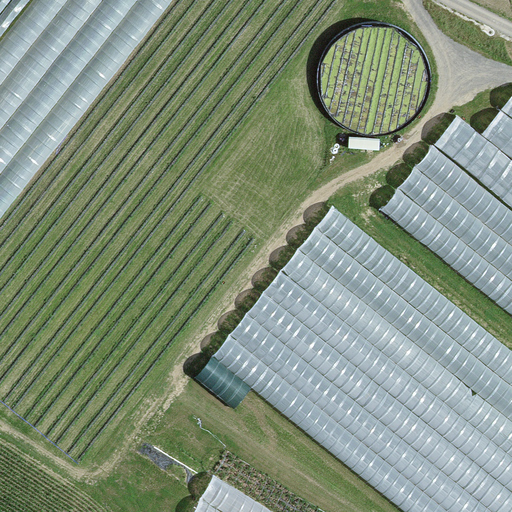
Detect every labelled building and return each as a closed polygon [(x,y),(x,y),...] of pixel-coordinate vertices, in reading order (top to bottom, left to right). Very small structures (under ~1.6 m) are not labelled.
[(93,102),(172,0),(43,0),(38,19),(40,22),(35,37),(55,24),(64,38),(61,49),(78,38),(86,51),(74,67),(67,90),(79,94),(73,115),(93,102)] [(466,60),(432,97),(451,114),(485,77),(466,60)] [(458,115),(385,213),(511,305),(511,100),(486,135),(458,115)] [(0,217),(31,176),(26,173),(20,181),(0,166),(0,217)] [(274,511),(216,478),(195,511),(274,511)]
